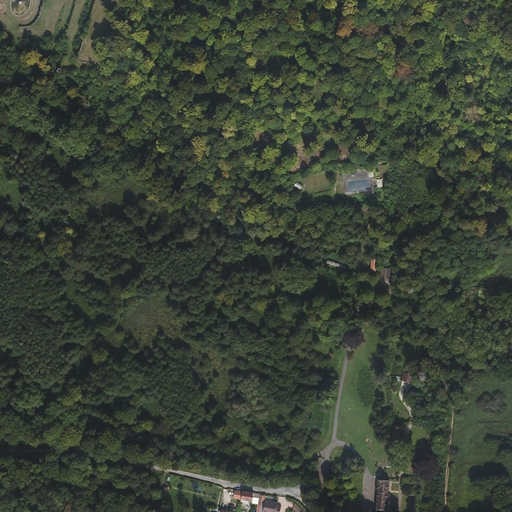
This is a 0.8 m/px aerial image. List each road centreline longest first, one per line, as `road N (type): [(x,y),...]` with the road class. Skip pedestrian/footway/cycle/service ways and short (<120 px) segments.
road 1 (unclassified): [(0,452),(81,454),(285,491),(310,511)]
road 2 (track): [(442,207),(446,182),(388,145),(381,130),(427,26)]
road 3 (track): [(442,511),(454,401),(425,336)]
road 4 (track): [(425,330),(442,207)]
